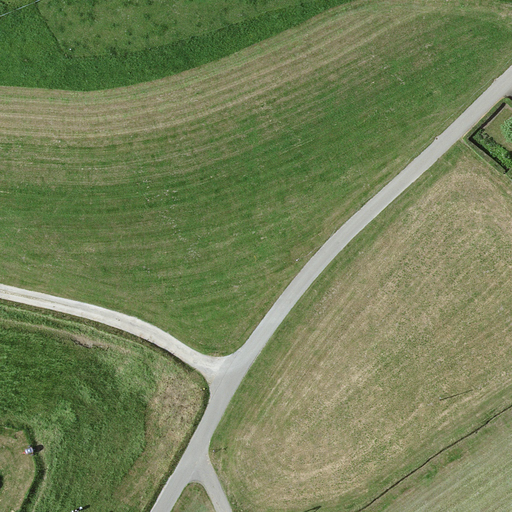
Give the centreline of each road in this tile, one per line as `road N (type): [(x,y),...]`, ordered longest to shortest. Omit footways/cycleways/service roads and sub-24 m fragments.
road 1 (unclassified): [(189,460),(241,360),(296,286),(511,76)]
road 2 (track): [(230,379),(162,338),(0,290)]
